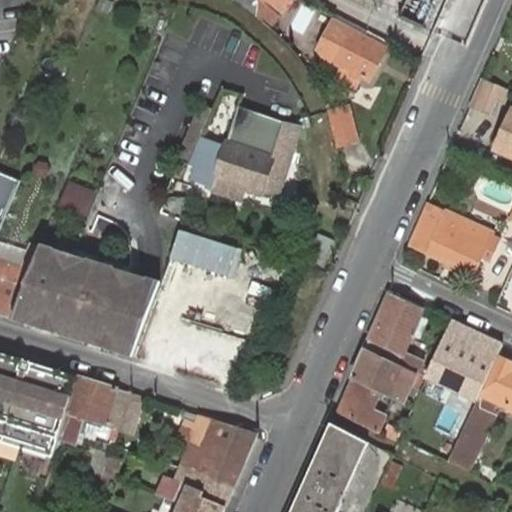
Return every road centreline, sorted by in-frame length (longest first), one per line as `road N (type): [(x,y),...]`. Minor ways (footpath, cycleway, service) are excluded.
road 1 (residential): [(296,432),(0,335)]
road 2 (residential): [(485,0),(372,263)]
road 3 (residential): [(372,263),(296,432)]
road 4 (residential): [(372,263),(511,329)]
